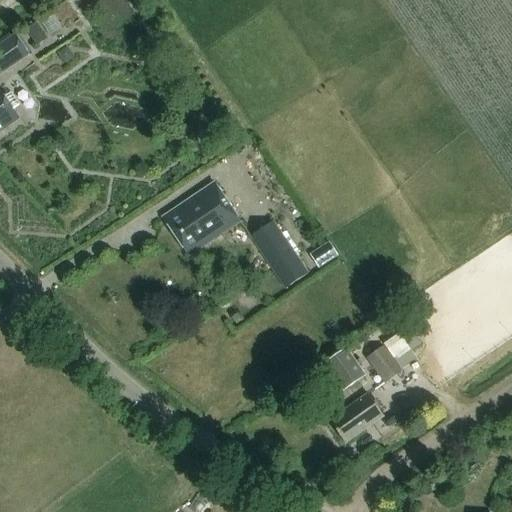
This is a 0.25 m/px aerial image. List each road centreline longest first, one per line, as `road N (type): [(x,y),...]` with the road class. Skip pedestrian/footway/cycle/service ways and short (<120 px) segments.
road 1 (unclassified): [(316,511),(142,400),(0,265)]
road 2 (track): [(359,511),(373,492),(511,393)]
